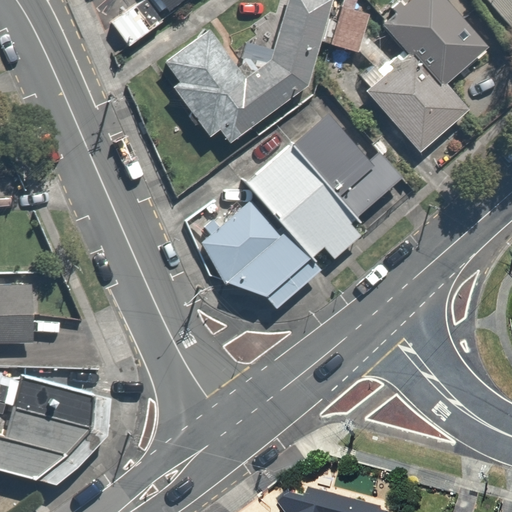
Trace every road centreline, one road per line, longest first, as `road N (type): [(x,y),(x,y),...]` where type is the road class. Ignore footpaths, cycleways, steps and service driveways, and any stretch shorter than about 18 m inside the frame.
road 1 (residential): [(226,435),(17,0)]
road 2 (unclassified): [(375,314),(226,435)]
road 3 (residential): [(511,435),(475,423),(414,371),(375,314)]
road 4 (unclassified): [(511,196),(375,314)]
road 5 (unclassified): [(226,435),(124,511)]
